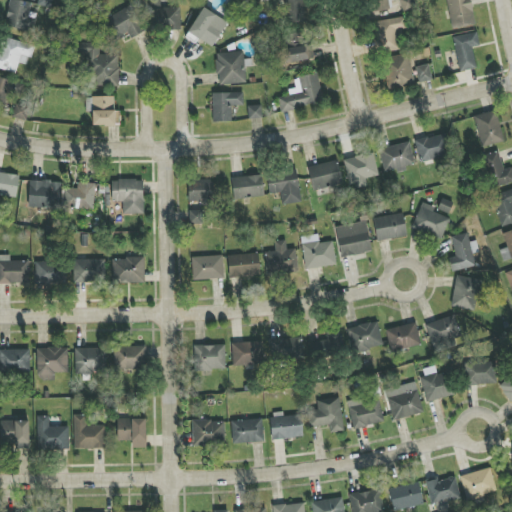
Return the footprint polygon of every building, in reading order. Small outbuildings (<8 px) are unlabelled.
[(35,14),(30,14),(31,2),(13,0),(8,0),(5,27),(34,30),(35,14)] [(286,0),(287,23),(305,22),(303,0),(286,0)] [(375,0),(377,11),(390,9),(388,0),(391,0),(400,0),(402,11),(414,9),(412,0),(375,0)] [(476,23),(471,0),(446,0),(452,27),(476,23)] [(131,39),(145,31),(131,5),(108,18),(119,39),(128,34),(131,39)] [(181,29),(180,8),(153,9),(154,30),(181,29)] [(212,47),(228,23),(203,8),(188,32),(212,47)] [(399,49),(395,30),(407,28),(405,17),(372,22),(377,53),(399,49)] [(311,61),(309,32),(285,33),(286,62),(311,61)] [(460,72),(477,68),(472,48),(480,46),(477,32),(452,38),(460,72)] [(0,69),(16,73),(18,63),(28,65),(33,45),(3,38),(0,49),(0,69)] [(119,87),(119,56),(99,55),(99,43),(81,43),(81,72),(92,72),(92,86),(119,87)] [(244,52),(216,53),(217,85),(245,84),(244,52)] [(388,89),(414,85),(409,54),(383,58),(388,89)] [(418,83),(432,81),(429,64),(416,67),(418,83)] [(298,77),(301,93),(278,98),(281,112),(323,103),(317,73),(298,77)] [(0,107),(5,109),(8,94),(21,96),(23,83),(0,78),(0,107)] [(213,123),(232,122),(232,106),(243,106),(243,93),(212,94),(213,123)] [(114,97),(86,97),(87,111),(92,110),(92,125),(120,125),(119,110),(114,111),(114,97)] [(26,106),(16,104),(13,117),(23,119),(26,106)] [(505,142),(496,110),(473,117),(482,148),(505,142)] [(448,157),(445,135),(416,139),(419,162),(448,157)] [(379,149),(384,173),(415,168),(410,143),(379,149)] [(504,169),(498,151),(480,157),(491,190),(511,182),(511,170),(511,167),(504,169)] [(378,176),(374,154),(344,158),(348,188),(367,185),(366,178),(378,176)] [(314,192),(343,184),(337,160),(307,168),(314,192)] [(0,195),(15,198),(20,176),(0,172),(0,195)] [(281,204),(299,204),(298,172),(268,172),(268,194),(281,194),(281,204)] [(234,200),(265,196),(262,175),(231,179),(234,200)] [(143,180),(111,181),(112,202),(122,202),(122,215),(144,214),(143,180)] [(188,202),(213,201),(213,180),(188,181),(188,202)] [(29,208),(59,208),(60,181),(29,181),(29,208)] [(95,184),(78,183),(78,189),(64,188),(64,208),(94,209),(95,184)] [(511,223),(511,189),(492,196),(503,227),(511,223)] [(412,228),(441,240),(450,219),(433,212),(435,208),(422,203),(412,228)] [(189,223),(201,224),(202,211),(190,211),(189,223)] [(407,237),(403,213),(373,218),(377,242),(407,237)] [(372,252),(366,221),(335,227),(341,258),(372,252)] [(511,261),(511,230),(503,234),(507,248),(500,250),(503,261),(511,259),(511,261)] [(449,258),(452,271),(475,267),(473,253),(479,252),(476,241),(469,243),(468,233),(451,237),(455,257),(449,258)] [(301,236),(304,269),(336,266),(333,241),(319,243),(318,235),(301,236)] [(265,252),(266,276),(297,274),(296,249),(286,249),(286,240),(274,241),(275,252),(265,252)] [(229,278),(260,274),(258,253),(227,256),(229,278)] [(28,261),(10,261),(10,255),(0,255),(0,284),(29,284),(28,261)] [(192,257),(192,280),(224,279),(223,256),(192,257)] [(144,283),(145,259),(113,258),(112,282),(144,283)] [(74,260),(73,282),(103,283),(104,260),(74,260)] [(34,284),(65,285),(66,264),(35,263),(34,284)] [(451,307),(476,312),(482,280),(456,276),(451,307)] [(453,340),(462,337),(455,315),(425,325),(434,354),(455,347),(453,340)] [(352,353),(383,347),(378,322),(347,328),(352,353)] [(421,345),(416,323),(386,329),(390,351),(421,345)] [(327,331),(327,340),(309,341),(310,356),(343,354),(341,330),(327,331)] [(271,339),(272,360),(303,359),(302,338),(271,339)] [(232,366),(263,365),(262,342),(231,343),(232,366)] [(194,371),(225,371),(225,345),(194,346),(194,371)] [(146,347),(115,347),(115,369),(146,369),(146,347)] [(68,349),(37,348),(37,380),(54,381),(54,373),(67,373),(68,349)] [(75,348),(74,373),(105,374),(106,349),(75,348)] [(30,350),(0,349),(0,371),(30,372),(30,350)] [(495,362),(465,363),(466,386),(496,385),(495,362)] [(419,371),(429,403),(453,395),(446,373),(437,375),(434,366),(419,371)] [(511,402),(511,373),(498,388),(511,402)] [(384,390),(392,421),(423,413),(415,382),(384,390)] [(344,431),(340,398),(317,401),(318,410),(308,411),(310,428),(330,426),(330,432),(344,431)] [(384,422),(379,399),(348,406),(354,429),(384,422)] [(74,449),(105,449),(104,426),(87,426),(87,415),(73,415),(74,449)] [(271,440),(303,438),(302,415),(270,416),(271,440)] [(69,449),(68,427),(49,427),(49,416),(37,416),(37,450),(69,449)] [(146,419),(117,419),(117,441),(131,441),(131,448),(145,448),(146,419)] [(224,420),(192,421),(192,446),(225,445),(224,420)] [(232,443),(263,443),(263,420),(232,420),(232,443)] [(15,449),(29,449),(29,421),(0,421),(0,429),(0,443),(15,442),(15,449)] [(467,501),(497,493),(490,468),(460,476),(467,501)] [(427,482),(429,503),(459,500),(457,478),(427,482)] [(389,489),(394,511),(424,505),(418,482),(389,489)] [(383,511),(381,490),(350,494),(351,511),(383,511)] [(344,511),(343,498),(312,501),(312,511),(344,511)] [(304,511),(303,503),(272,507),(272,511),(304,511)]
